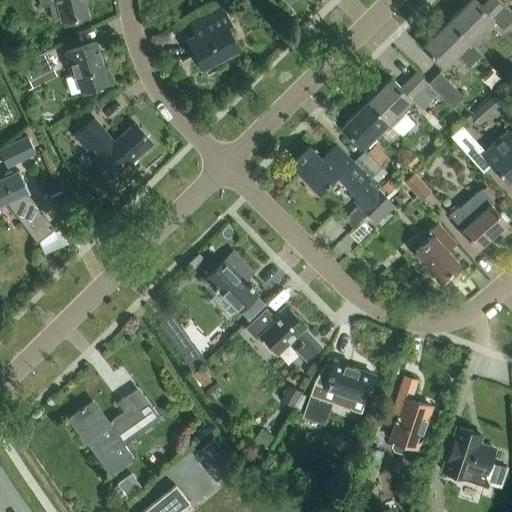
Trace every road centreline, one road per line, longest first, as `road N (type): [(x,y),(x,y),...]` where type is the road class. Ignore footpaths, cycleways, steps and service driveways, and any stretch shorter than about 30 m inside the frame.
road 1 (residential): [(511,277),(474,310),(448,320),(414,322),(378,308),(340,282),(226,165)]
road 2 (residential): [(0,387),(226,165)]
road 3 (residential): [(226,165),(394,0)]
road 4 (residential): [(226,165),(143,66),(128,0)]
